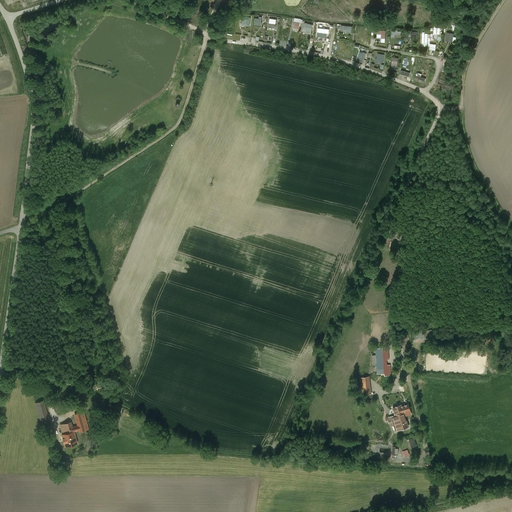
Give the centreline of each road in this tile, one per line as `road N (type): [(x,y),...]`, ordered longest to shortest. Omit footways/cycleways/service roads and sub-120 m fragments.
road 1 (track): [(20,228),(179,124),(206,35),(346,62),(424,91),(440,109),(397,212),(409,249),(392,307),(399,373),(379,397),(388,412)]
road 2 (unclassified): [(0,365),(35,100),(0,2)]
road 3 (track): [(440,109),(461,105),(468,59),(504,0)]
